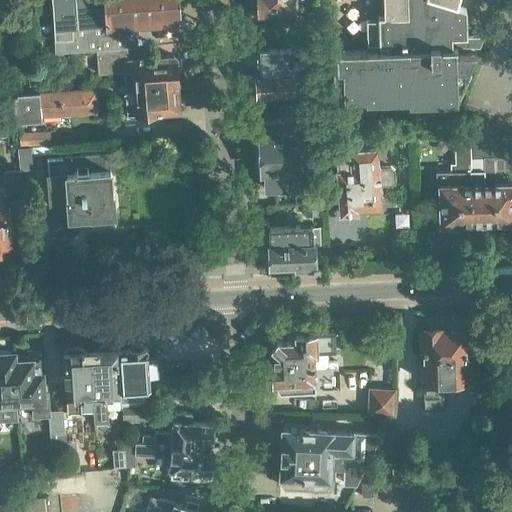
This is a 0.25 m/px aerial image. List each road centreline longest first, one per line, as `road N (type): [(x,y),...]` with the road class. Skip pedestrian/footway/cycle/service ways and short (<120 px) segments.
road 1 (residential): [(217,0),(237,298)]
road 2 (secondary): [(511,285),(237,298)]
road 3 (secondary): [(237,298),(0,314)]
road 4 (residential): [(229,511),(240,413),(237,298)]
